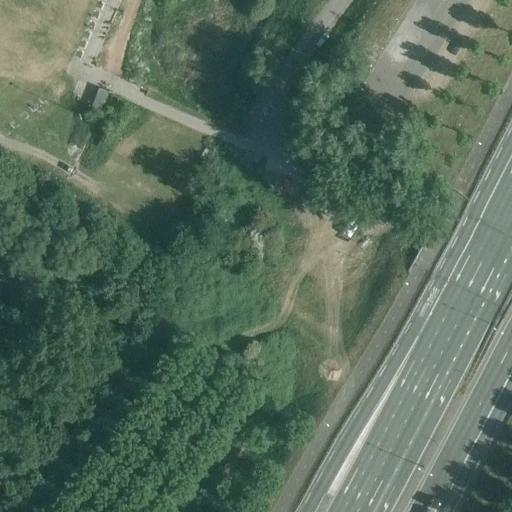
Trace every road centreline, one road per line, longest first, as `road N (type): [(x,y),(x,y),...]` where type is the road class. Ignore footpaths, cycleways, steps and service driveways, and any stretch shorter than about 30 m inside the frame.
road 1 (primary): [(511,199),(343,511)]
road 2 (unclassified): [(422,229),(300,167),(272,141),(274,88),(338,0)]
road 3 (track): [(363,199),(339,243),(335,394),(344,406)]
road 4 (primary): [(422,511),(511,342)]
road 5 (unclassified): [(447,0),(376,110)]
